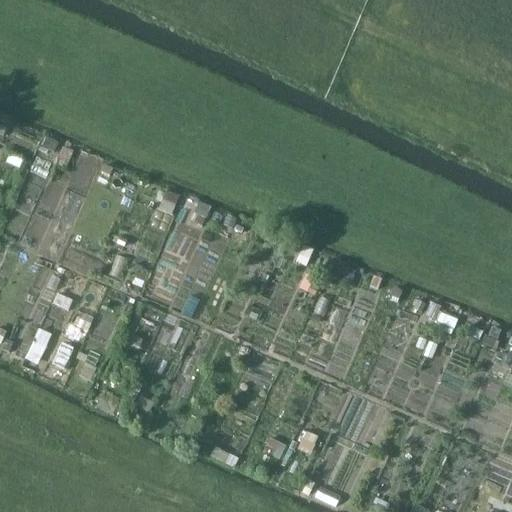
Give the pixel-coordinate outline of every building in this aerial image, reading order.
[(53,153),(58,143),(45,137),(38,151),(47,155),(48,151),(53,153)] [(10,153),(6,162),(19,168),(23,159),(10,153)] [(112,178),(115,171),(104,166),(100,173),(112,178)] [(171,216),(179,197),(166,191),(158,211),(171,216)] [(202,227),(210,208),(199,203),(190,222),(202,227)] [(231,228),(234,220),(223,216),(220,224),(231,228)] [(240,237),(244,229),(235,225),(231,233),(240,237)] [(275,246),(278,237),(267,232),(263,241),(275,246)] [(296,263),(306,267),(313,251),(303,247),(296,263)] [(313,286),(318,276),(309,272),(305,282),(313,286)] [(350,284),(354,276),(345,273),(342,280),(350,284)] [(377,291),(379,285),(371,282),(369,288),(377,291)] [(397,304),(402,292),(393,288),(388,301),(397,304)] [(421,314),(425,305),(416,301),(412,310),(421,314)] [(434,322),(440,308),(430,304),(424,318),(434,322)] [(453,330),(457,321),(440,314),(437,323),(453,330)] [(478,341),(482,333),(470,327),(466,335),(478,341)] [(497,342),(501,331),(492,327),(488,338),(497,342)] [(138,351),(142,341),(133,336),(128,346),(138,351)] [(104,393),(102,398),(120,407),(123,402),(104,393)] [(149,413),(153,404),(140,397),(135,406),(149,413)] [(204,419),(199,430),(207,433),(212,423),(204,419)] [(305,432),(302,440),(315,445),(318,437),(305,432)] [(279,444),(268,439),(265,446),(275,451),(279,444)] [(234,469),(238,460),(214,448),(210,457),(234,469)] [(308,497),(314,484),(307,481),(301,494),(308,497)]
